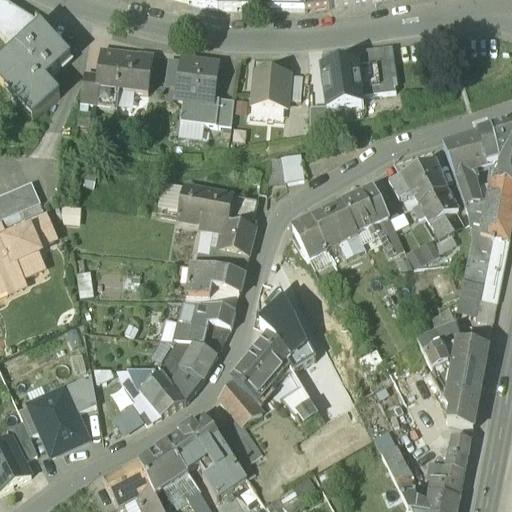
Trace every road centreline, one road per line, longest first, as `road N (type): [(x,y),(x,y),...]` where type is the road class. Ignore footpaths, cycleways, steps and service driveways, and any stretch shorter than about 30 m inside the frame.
road 1 (residential): [(40,511),(210,404),(238,355),(285,218),(431,136),(511,108)]
road 2 (residential): [(511,13),(274,40),(188,28),(86,0)]
road 3 (primary): [(485,511),(511,367)]
